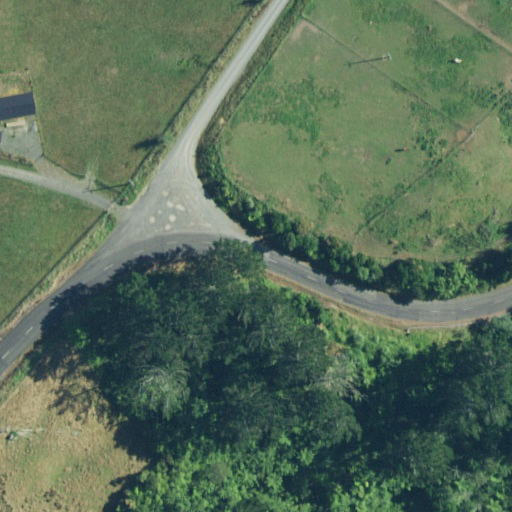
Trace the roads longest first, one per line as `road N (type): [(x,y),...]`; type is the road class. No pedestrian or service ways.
road 1 (tertiary): [(511,293),(435,308),(321,281),(221,238),(161,235)]
road 2 (unclassified): [(161,235),(166,151),(277,0)]
road 3 (tertiary): [(161,235),(109,262),(0,362)]
